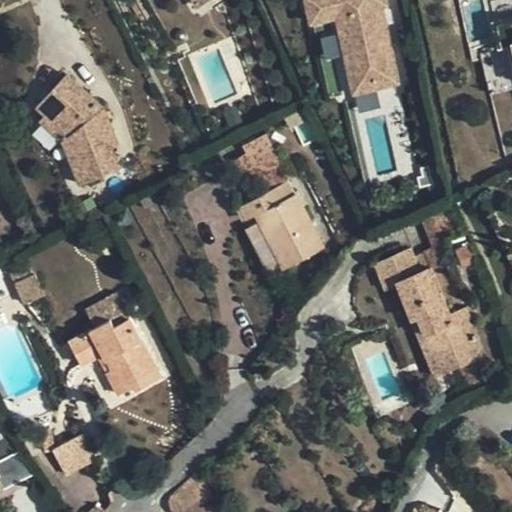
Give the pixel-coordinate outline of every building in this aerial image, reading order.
[(384,2),(383,0),(304,0),(309,18),(314,17),(335,12),(352,89),(396,80),(379,3),(384,2)] [(335,36),(320,40),(324,57),(339,53),(335,36)] [(69,132),(67,134),(74,152),(69,154),(79,183),(118,167),(111,146),(118,144),(104,106),(67,72),(36,106),(43,114),(47,111),(69,132)] [(41,117),(62,137),(67,134),(69,132),(47,111),(43,114),(41,117)] [(62,137),(69,154),(74,152),(67,134),(62,137)] [(244,144),(248,154),(259,174),(280,164),(265,134),(244,144)] [(254,214),(282,269),(324,247),(290,179),(239,205),(246,218),(254,214)] [(397,283),(406,305),(412,319),(418,317),(433,353),(451,348),(459,365),(466,384),(485,377),(483,368),(485,357),(464,308),(450,315),(431,269),(421,273),(414,256),(410,248),(384,259),(374,264),(384,289),(397,283)] [(25,304),(46,294),(30,262),(9,271),(25,304)] [(85,307),(95,326),(110,318),(114,325),(129,317),(115,292),(85,307)] [(110,318),(95,326),(69,339),(82,364),(102,354),(110,368),(107,371),(118,391),(132,384),(135,388),(160,375),(129,317),(114,325),(110,318)] [(435,375),(459,365),(451,348),(433,353),(418,317),(412,319),(435,375)] [(65,474),(95,459),(82,433),(52,447),(65,474)] [(0,511),(0,490),(34,470),(19,446),(0,457),(0,511)] [(174,511),(176,511),(183,511),(214,497),(197,470),(172,495),(169,501),(171,506),(174,511)]
